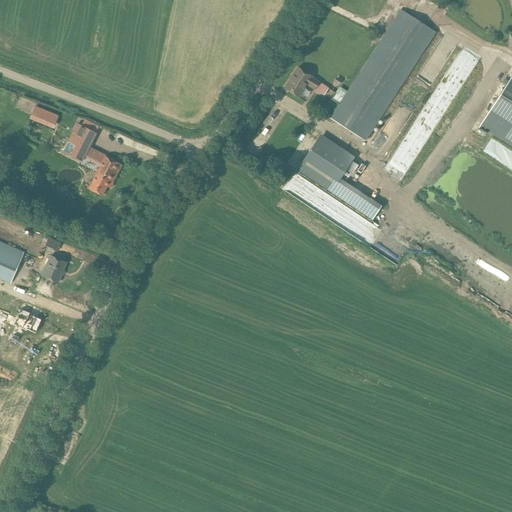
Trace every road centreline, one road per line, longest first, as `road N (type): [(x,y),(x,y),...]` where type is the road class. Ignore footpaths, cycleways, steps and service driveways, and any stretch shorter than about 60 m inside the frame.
road 1 (unclassified): [(6,511),(110,293),(200,151)]
road 2 (unclassified): [(200,151),(0,66)]
road 3 (unclassified): [(200,151),(303,0)]
